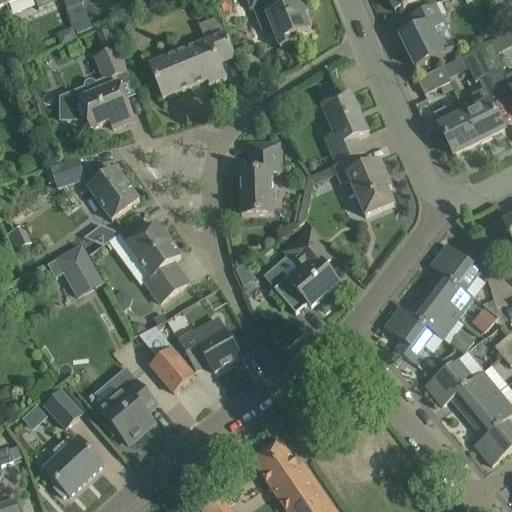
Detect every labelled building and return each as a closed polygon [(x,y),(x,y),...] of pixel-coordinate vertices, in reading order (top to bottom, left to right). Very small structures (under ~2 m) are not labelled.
[(2,0),(6,9),(27,0),(34,0),(40,12),(62,3),(60,0),(2,0)] [(80,0),(60,0),(62,3),(65,11),(83,4),(80,0)] [(311,33),(305,17),(309,16),(303,2),(283,10),(279,0),(247,0),(252,11),(253,11),(262,34),(272,30),(281,51),(297,45),(295,39),(311,33)] [(388,0),(396,14),(403,11),(404,12),(406,11),(405,9),(424,0),(423,0),(388,0)] [(511,5),(511,2),(494,3),(503,15),(499,15),(500,31),(511,30),(511,5)] [(440,5),(434,8),(440,19),(446,17),(440,5)] [(415,33),(401,39),(417,70),(455,51),(440,19),(434,8),(409,20),(415,33)] [(150,69),(156,83),(163,102),(208,83),(210,87),(227,80),(219,62),(233,57),(234,59),(235,58),(219,20),(199,28),(206,45),(150,69)] [(85,87),(84,90),(60,100),(61,124),(88,123),(91,132),(120,120),(123,127),(135,122),(118,79),(128,74),(110,31),(97,36),(105,56),(96,59),(105,81),(96,85),(95,84),(95,83),(92,82),(91,82),(90,82),(87,83),(86,84),(86,85),(85,87)] [(478,53),(491,79),(505,72),(504,71),(506,70),(494,45),(478,53)] [(491,79),(478,53),(464,59),(476,85),(479,84),(480,84),(491,79)] [(449,86),(441,71),(418,83),(425,98),(449,86)] [(478,110),(465,117),(480,146),(505,134),(484,91),(472,97),(478,110)] [(310,173),(309,177),(310,180),(333,170),(337,168),(360,158),(364,156),(358,142),(369,137),(352,96),(323,109),(340,150),(330,154),(334,163),(310,173)] [(480,146),(465,117),(453,123),(447,110),(434,116),(455,159),(480,146)] [(281,175),(281,167),(280,147),(249,147),(250,175),(241,175),(242,218),(273,217),(272,176),(281,175)] [(388,192),(392,190),(380,162),(365,169),(360,158),(337,168),(333,170),(310,180),(314,185),(305,223),(306,224),(313,196),(315,186),(336,177),(341,189),(351,184),(366,220),(395,207),(388,192)] [(60,168),(52,171),(57,192),(86,183),(90,190),(87,192),(111,225),(140,204),(116,171),(104,180),(96,169),(82,173),(79,162),(60,168)] [(157,227),(141,239),(127,249),(150,280),(143,285),(159,308),(189,286),(174,265),(181,260),(157,227)] [(24,228),(7,235),(15,253),(32,245),(24,228)] [(282,287),(275,293),(296,317),(308,306),(312,310),(339,286),(324,269),(337,259),(323,244),(313,231),(312,232),(291,250),(285,256),(287,259),(293,265),(276,281),(282,287)] [(293,244),(288,238),(280,244),(285,250),(293,244)] [(103,286),(82,248),(48,267),(56,281),(65,276),(79,300),(103,286)] [(448,248),(431,270),(441,276),(467,294),(476,300),(486,286),(478,280),(482,274),(464,260),(448,248)] [(360,271),(356,277),(362,283),(367,277),(360,271)] [(440,276),(425,296),(460,322),(477,301),(467,294),(440,276)] [(21,299),(17,290),(4,296),(4,298),(0,300),(0,304),(1,307),(9,304),(21,299)] [(120,294),(115,298),(125,313),(130,308),(133,302),(127,294),(120,294)] [(425,296),(410,316),(444,342),(444,343),(460,322),(425,296)] [(495,303),(481,308),(486,312),(498,322),(500,319),(495,303)] [(401,310),(385,331),(402,345),(396,353),(412,366),(413,365),(419,369),(426,360),(419,356),(424,350),(425,348),(434,355),(444,342),(410,316),(401,310)] [(498,322),(486,312),(474,325),(485,336),(498,322)] [(194,374),(196,373),(209,366),(215,376),(241,361),(219,324),(192,339),(191,338),(177,346),(194,374)] [(463,334),(453,347),(466,357),(476,343),(463,334)] [(504,359),(511,352),(511,336),(495,350),(504,359)] [(254,349),(247,337),(239,342),(245,354),(254,349)] [(171,351),(151,368),(174,396),(195,379),(171,351)] [(443,410),(452,402),(476,382),(459,362),(426,389),(443,410)] [(154,403),(139,385),(127,371),(103,391),(114,404),(101,415),(129,448),(155,426),(143,412),(154,403)] [(452,402),(468,422),(501,394),(485,375),(477,383),(476,382),(452,402)] [(61,393),(45,408),(66,432),(83,417),(61,393)] [(468,422),(484,441),(511,417),(511,407),(501,394),(468,422)] [(37,410),(25,422),(34,431),(46,420),(37,410)] [(511,417),(484,441),(475,449),(493,469),(511,453),(511,426),(509,423),(511,420),(511,417)] [(70,500),(105,467),(79,439),(72,445),(68,441),(55,454),(59,458),(44,472),(58,488),(55,491),(64,501),(67,498),(70,500)] [(253,464),(264,481),(285,511),(334,511),(303,467),(298,470),(281,445),(253,464)] [(9,451),(0,453),(0,511),(19,511),(17,503),(0,508),(0,485),(1,483),(2,481),(2,478),(3,476),(3,474),(2,471),(2,470),(14,466),(9,451)] [(228,511),(218,498),(202,510),(202,511),(228,511)]
